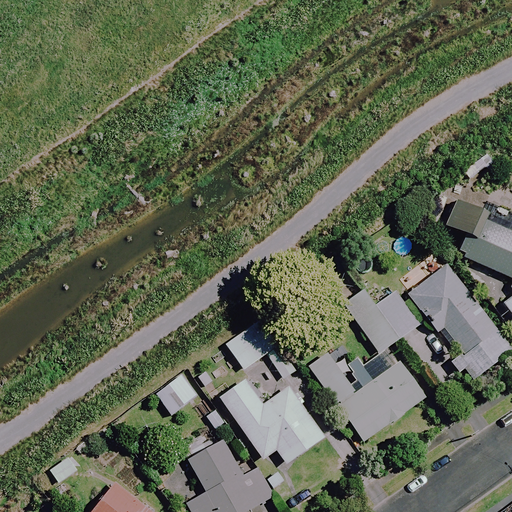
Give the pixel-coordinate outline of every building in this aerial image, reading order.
[(497,222),(457,203),(445,229),(477,244),(468,262),(509,281),(507,286),(511,291),(511,298),(503,306),(511,317),(511,235),(495,228),(497,222)] [(510,354),(446,268),(408,297),(437,336),(443,331),(462,357),(454,363),(470,384),(510,354)] [(374,308),(363,293),(344,306),(378,356),(418,328),(394,294),(374,308)] [(278,350),(259,322),(226,345),(245,373),(278,350)] [(355,396),(326,354),(307,368),(363,445),(425,400),(399,364),(355,396)] [(197,398),(182,378),(156,397),(172,417),(197,398)] [(264,407),(247,383),(221,402),(263,462),(276,453),(285,466),(324,440),(289,390),(264,407)] [(242,478),(223,443),(188,463),(206,495),(187,506),(190,511),(250,511),(273,500),(257,470),(242,478)] [(78,473),(69,460),(50,472),(58,486),(78,473)] [(146,511),(115,487),(94,511),(146,511)]
